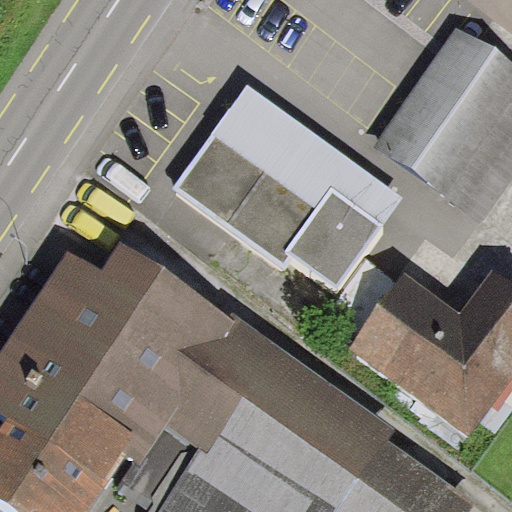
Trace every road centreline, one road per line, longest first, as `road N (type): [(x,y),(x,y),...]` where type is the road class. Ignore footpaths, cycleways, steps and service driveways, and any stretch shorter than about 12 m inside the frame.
road 1 (unknown): [(30,139),(301,331)]
road 2 (primary): [(0,184),(123,0)]
